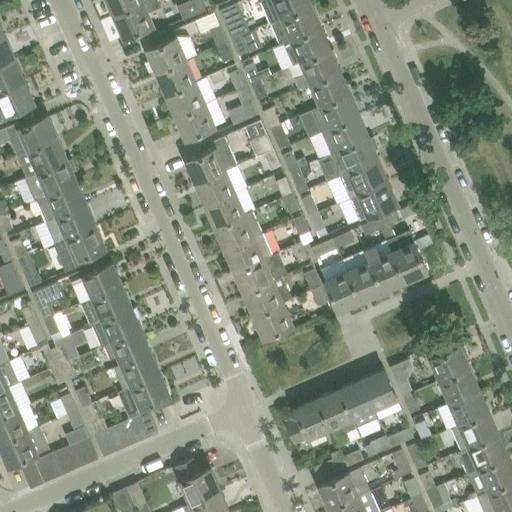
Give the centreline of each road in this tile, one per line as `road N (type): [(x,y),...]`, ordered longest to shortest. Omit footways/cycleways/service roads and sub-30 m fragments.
road 1 (residential): [(243,412),(97,63),(60,0)]
road 2 (residential): [(511,331),(376,17)]
road 3 (residential): [(8,511),(243,412)]
